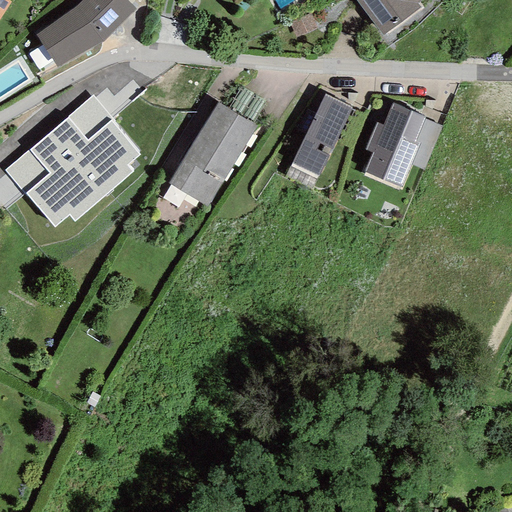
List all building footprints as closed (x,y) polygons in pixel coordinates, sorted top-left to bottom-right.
[(7,0),(0,0),(0,18),(11,2),(7,0)] [(81,0),(72,8),(36,35),(42,45),(53,61),(57,67),(102,41),(135,10),(126,0),(81,0)] [(355,0),(382,35),(421,8),(417,3),(421,0),(355,0)] [(28,54),(38,70),(53,61),(42,45),(28,54)] [(70,215),(75,222),(132,172),(127,166),(139,155),(110,121),(112,119),(92,95),(67,117),(68,118),(5,171),(24,194),(26,193),(55,228),(70,215)] [(326,95),(290,167),(316,180),(351,108),(326,95)] [(218,103),(168,183),(207,207),(256,126),(218,103)] [(426,117),(393,103),(383,126),(377,124),(365,150),(373,153),(365,171),(401,187),(410,165),(419,143),(416,141),(425,119),(426,117)] [(424,171),(443,126),(425,119),(416,141),(419,143),(410,165),(424,171)] [(285,177),(311,190),(316,180),(290,167),(285,177)]
